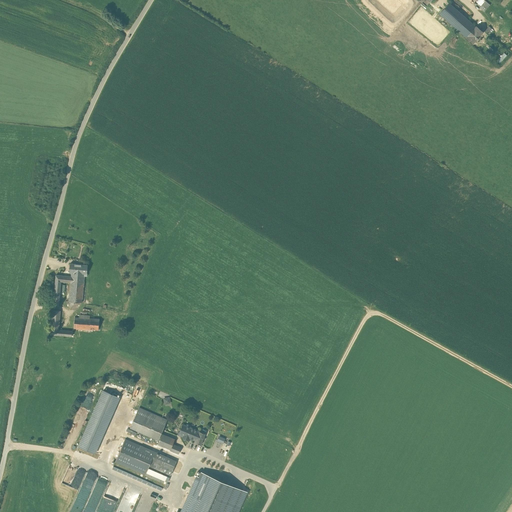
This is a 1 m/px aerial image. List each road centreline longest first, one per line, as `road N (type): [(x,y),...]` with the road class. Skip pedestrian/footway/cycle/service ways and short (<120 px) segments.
road 1 (unclassified): [(0,473),(72,146),(150,0)]
road 2 (track): [(511,386),(374,310),(364,313),(274,486)]
road 3 (track): [(374,310),(349,303),(95,308)]
